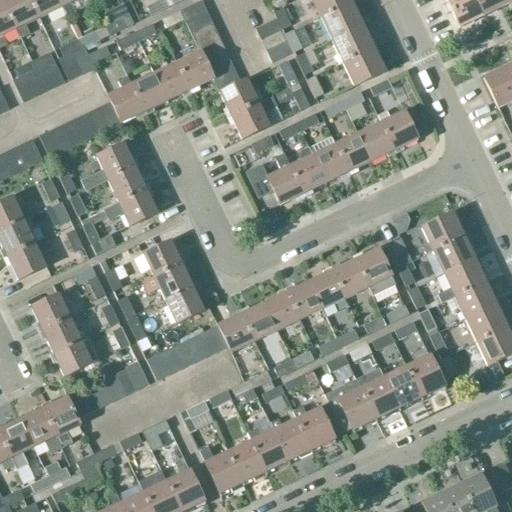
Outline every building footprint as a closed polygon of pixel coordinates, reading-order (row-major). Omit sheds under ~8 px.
[(28,0),(0,0),(20,40),(29,36),(25,27),(39,20),(28,0)] [(0,0),(0,49),(6,47),(2,38),(16,31),(20,40),(0,0)] [(28,0),(39,20),(61,9),(56,0),(28,0)] [(56,0),(61,9),(80,0),(56,0)] [(165,0),(161,0),(146,8),(151,18),(169,9),(165,0)] [(352,0),(310,0),(320,20),(354,4),(352,0)] [(444,0),(459,30),(482,19),(472,0),(444,0)] [(472,0),(482,19),(505,8),(500,0),(472,0)] [(179,13),(183,21),(185,25),(207,15),(201,3),(179,13)] [(320,20),(331,43),(365,27),(354,4),(320,20)] [(277,22),(282,33),(291,29),(285,17),(281,10),(273,14),(277,22)] [(166,30),(183,21),(179,13),(162,22),(166,30)] [(109,37),(133,26),(128,15),(104,27),(109,37)] [(185,25),(188,30),(191,37),(212,27),(207,15),(185,25)] [(277,22),(256,32),(261,43),(282,33),(277,22)] [(84,49),(99,42),(95,32),(81,39),(75,25),(70,28),(77,41),(81,50),(84,49)] [(134,34),(138,43),(156,35),(151,25),(134,34)] [(212,27),(191,37),(197,49),(218,39),(212,27)] [(331,43),(342,66),(376,50),(365,27),(331,43)] [(261,43),(263,47),(267,54),(288,44),(284,38),(282,33),(261,43)] [(288,44),(293,56),(301,52),(293,33),(284,38),(288,44)] [(116,43),(121,52),(138,43),(134,34),(116,43)] [(202,61),(224,51),(218,39),(197,49),(199,54),(202,61)] [(63,59),(71,55),(81,50),(77,41),(59,50),(63,59)] [(272,66),(293,56),(288,44),(267,54),(272,66)] [(105,47),(87,57),(92,66),(110,57),(105,47)] [(81,50),(71,55),(81,77),(94,71),(92,66),(87,57),(84,49),(81,50)] [(353,89),(354,89),(387,73),(376,50),(342,66),(353,89)] [(202,61),(208,73),(229,62),(224,51),(202,61)] [(49,54),(31,63),(36,72),(40,70),(53,64),(49,54)] [(189,93),(212,82),(213,82),(208,73),(202,61),(199,54),(176,65),(189,93)] [(58,62),(68,83),(81,77),(71,55),(63,59),(58,62)] [(294,60),(303,78),(313,74),(304,55),(294,60)] [(235,74),(229,62),(208,73),(213,82),(212,82),(213,84),(235,74)] [(26,77),(36,72),(31,63),(13,72),(18,81),(26,77)] [(64,85),(53,64),(40,70),(50,92),(64,85)] [(153,76),(167,104),(189,93),(176,65),(153,76)] [(296,84),(295,81),(287,65),(279,68),(287,88),(296,84)] [(483,80),(497,111),(511,103),(511,81),(506,69),(483,80)] [(36,98),(50,92),(40,70),(36,72),(26,77),(36,98)] [(240,85),(235,74),(213,84),(219,96),(241,85),(240,85)] [(144,115),(167,104),(153,76),(131,87),(144,115)] [(12,83),(23,105),(36,98),(26,77),(18,81),(12,83)] [(108,100),(110,104),(121,126),(144,115),(131,87),(127,79),(116,84),(117,86),(106,92),(109,98),(107,98),(108,100)] [(315,80),(312,81),(306,84),(315,101),(323,97),(315,80)] [(241,85),(219,96),(230,119),(258,106),(247,82),(241,85)] [(376,100),(394,92),(389,82),(371,90),(376,100)] [(0,114),(8,111),(0,93),(0,114)] [(300,114),(309,110),(301,93),(292,97),(300,114)] [(342,104),(347,114),(366,105),(361,94),(342,104)] [(230,119),(241,142),(269,129),(262,115),(276,108),(272,99),(258,106),(230,119)] [(98,110),(109,132),(121,126),(110,104),(98,110)] [(326,111),(331,122),(347,114),(342,104),(326,111)] [(97,137),(109,132),(98,110),(86,116),(97,137)] [(380,126),(393,153),(417,142),(404,115),(380,126)] [(85,143),(97,137),(86,116),(75,121),(85,143)] [(296,125),(301,135),(320,126),(315,116),(296,125)] [(73,148),(85,143),(75,121),(63,127),(73,148)] [(280,133),(285,143),(301,135),(296,125),(280,133)] [(357,137),(370,164),(393,153),(380,126),(357,137)] [(63,127),(51,132),(61,154),(73,148),(63,127)] [(50,160),(61,154),(51,132),(39,138),(50,160)] [(335,148),(348,175),(370,164),(357,137),(335,148)] [(256,156),(274,148),(270,138),(252,146),(256,156)] [(308,149),(325,186),(348,175),(335,148),(330,139),(308,149)] [(31,142),(19,148),(29,169),(41,164),(31,142)] [(123,147),(96,160),(102,172),(80,182),(85,193),(107,183),(134,170),(123,147)] [(7,154),(18,175),(29,169),(19,148),(7,154)] [(289,169),(302,197),(325,186),(308,149),(301,152),(298,160),(300,164),(289,169)] [(0,170),(5,181),(18,175),(7,154),(0,156),(0,170)] [(281,174),(266,181),(279,208),(302,197),(289,169),(283,155),(274,159),(281,174)] [(107,183),(112,194),(118,206),(145,193),(134,170),(107,183)] [(67,196),(76,191),(67,174),(58,178),(67,196)] [(50,203),(59,200),(50,182),(42,186),(50,203)] [(122,215),(129,229),(157,216),(145,193),(118,206),(103,213),(107,222),(122,215)] [(78,218),(86,215),(78,197),(70,201),(78,218)] [(12,200),(0,205),(0,230),(32,215),(28,208),(18,212),(12,200)] [(61,227),(70,222),(61,205),(53,210),(61,227)] [(32,215),(0,230),(0,246),(5,256),(43,238),(39,228),(28,233),(23,223),(33,218),(32,215)] [(466,238),(455,215),(421,231),(428,246),(422,250),(426,257),(466,238)] [(91,224),(83,228),(96,257),(115,249),(110,238),(100,242),(95,232),(91,224)] [(82,250),(74,233),(66,237),(74,254),(82,250)] [(43,238),(5,256),(17,283),(45,270),(39,257),(50,252),(43,238)] [(477,261),(466,238),(426,257),(432,254),(443,277),(477,261)] [(396,265),(398,270),(407,265),(412,263),(401,241),(387,248),(396,265)] [(181,267),(170,244),(142,257),(154,280),(181,267)] [(394,287),(377,251),(354,263),(367,290),(371,298),(394,287)] [(443,277),(448,288),(449,290),(437,296),(441,305),(454,300),(488,283),(477,261),(443,277)] [(331,274),(345,301),(367,290),(354,263),(331,274)] [(407,288),(415,284),(407,265),(398,270),(407,288)] [(147,297),(159,291),(164,303),(192,290),(181,267),(154,280),(142,286),(147,297)] [(114,294),(123,289),(114,271),(105,275),(114,294)] [(309,284),(322,312),(345,301),(331,274),(309,284)] [(98,302),(105,297),(95,279),(88,283),(98,302)] [(499,306),(488,283),(454,300),(465,322),(499,306)] [(286,295),(299,323),(322,312),(309,284),(286,295)] [(417,311),(426,307),(418,289),(409,293),(417,311)] [(164,303),(176,326),(203,313),(192,290),(164,303)] [(263,306),(276,334),(299,323),(286,295),(263,306)] [(58,297),(31,310),(42,334),(69,320),(58,297)] [(127,321),(136,317),(128,298),(119,303),(127,321)] [(110,329),(119,325),(110,306),(102,310),(110,329)] [(240,317),(254,344),(276,334),(263,306),(240,317)] [(465,322),(476,345),(510,329),(499,306),(465,322)] [(428,333),(437,329),(428,311),(419,316),(428,333)] [(392,328),(409,320),(405,312),(388,319),(392,328)] [(217,328),(228,350),(230,355),(254,344),(240,317),(217,328)] [(42,334),(46,344),(52,356),(80,343),(69,320),(42,334)] [(130,325),(138,344),(142,353),(151,349),(139,321),(130,325)] [(369,339),(388,331),(384,322),(365,330),(369,339)] [(205,334),(215,355),(228,350),(217,328),(205,334)] [(399,345),(417,337),(413,328),(395,336),(399,345)] [(121,352),(130,348),(122,329),(112,333),(121,352)] [(476,345),(487,368),(495,364),(511,356),(511,334),(510,329),(476,345)] [(193,339),(203,361),(215,355),(205,334),(193,339)] [(337,343),(341,352),(359,344),(355,335),(337,343)] [(439,356),(448,352),(440,335),(431,339),(439,356)] [(181,345),(192,367),(203,361),(193,339),(181,345)] [(376,356),(394,348),(390,339),(372,348),(376,356)] [(80,343),(52,356),(64,380),(98,363),(88,340),(80,343)] [(319,351),(323,360),(341,352),(337,343),(319,351)] [(170,351),(180,372),(192,367),(181,345),(170,351)] [(354,367),(371,359),(366,350),(350,358),(354,367)] [(158,356),(168,378),(180,372),(170,351),(158,356)] [(146,362),(156,384),(168,378),(158,356),(146,362)] [(291,364),(295,374),(314,365),(310,356),(291,364)] [(450,379),(458,375),(450,357),(441,361),(450,379)] [(405,369),(422,403),(445,392),(429,358),(405,369)] [(331,377),(348,369),(344,360),(327,368),(331,377)] [(275,372),(279,382),(295,374),(291,364),(275,372)] [(495,364),(487,368),(493,379),(500,375),(495,364)] [(126,372),(136,393),(148,388),(138,366),(126,372)] [(383,380),(399,414),(422,403),(405,369),(383,380)] [(126,372),(114,377),(124,399),(136,393),(126,372)] [(250,384),(254,394),(272,386),(267,376),(250,384)] [(102,383),(112,405),(124,399),(114,377),(102,383)] [(289,397),(307,389),(303,380),(286,388),(289,397)] [(360,391),(376,425),(399,414),(383,380),(366,388),(360,391)] [(360,391),(356,382),(323,397),(327,407),(341,437),(347,433),(350,438),(376,425),(360,391)] [(102,383),(90,389),(100,410),(112,405),(102,383)] [(235,391),(239,401),(254,394),(250,384),(235,391)] [(78,394),(88,416),(100,410),(90,389),(78,394)] [(267,408),(285,399),(281,390),(263,399),(267,408)] [(78,394),(66,400),(76,422),(88,416),(78,394)] [(215,412),(233,404),(229,394),(210,403),(215,412)] [(66,400),(43,411),(61,450),(72,445),(67,433),(79,427),(76,422),(66,400)] [(185,413),(195,433),(214,423),(204,404),(185,413)] [(295,422),(312,456),(335,445),(333,440),(341,437),(327,407),(306,417),(302,408),(291,413),(295,422)] [(20,422),(33,449),(45,443),(51,455),(61,450),(43,411),(20,422)] [(20,422),(0,431),(0,438),(14,468),(16,472),(29,466),(23,453),(33,449),(20,422)] [(273,433),(289,467),(312,456),(295,422),(273,433)] [(142,434),(151,454),(162,450),(156,437),(169,431),(166,424),(142,434)] [(250,444),(266,478),(289,467),(273,433),(250,444)] [(124,455),(143,446),(138,437),(120,446),(124,455)] [(0,464),(2,464),(6,472),(14,468),(0,438),(0,464)] [(244,489),(266,478),(250,444),(227,455),(244,489)] [(93,458),(97,466),(100,465),(100,466),(116,458),(112,449),(93,458)] [(204,466),(220,500),(244,489),(227,455),(213,462),(207,449),(198,453),(204,466)] [(77,465),(81,474),(84,480),(80,482),(85,491),(103,483),(96,468),(98,467),(97,466),(93,458),(77,465)] [(178,511),(194,511),(205,507),(189,473),(188,473),(182,460),(173,465),(179,477),(165,484),(178,511)] [(500,492),(511,486),(511,481),(504,464),(490,471),(500,492)] [(52,488),(70,479),(65,469),(47,478),(52,488)] [(137,484),(138,486),(150,511),(178,511),(165,484),(160,472),(137,484)] [(460,486),(472,511),(496,511),(479,476),(460,486)] [(52,488),(47,478),(29,486),(34,497),(52,488)] [(80,482),(51,496),(55,505),(85,491),(80,482)] [(150,511),(138,486),(116,497),(122,511),(150,511)] [(472,511),(460,486),(440,495),(448,511),(472,511)] [(0,498),(5,510),(8,508),(24,500),(20,491),(1,500),(0,498)] [(107,511),(122,511),(116,497),(113,492),(105,497),(111,510),(107,511)] [(448,511),(440,495),(421,504),(424,511),(448,511)]
